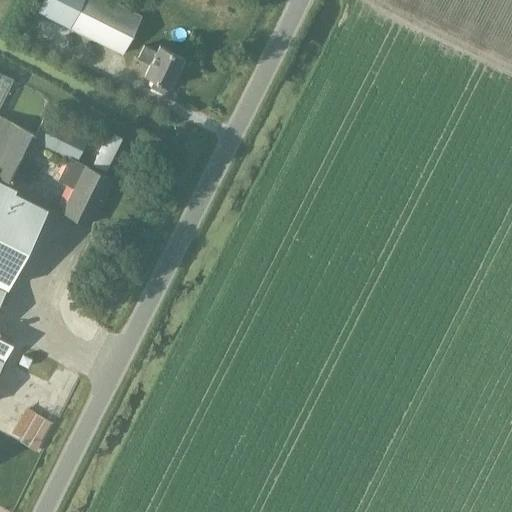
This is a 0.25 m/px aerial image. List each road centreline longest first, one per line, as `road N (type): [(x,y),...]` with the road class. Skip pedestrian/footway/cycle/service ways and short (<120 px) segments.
road 1 (unclassified): [(43,511),(299,0)]
road 2 (track): [(511,65),(380,0)]
